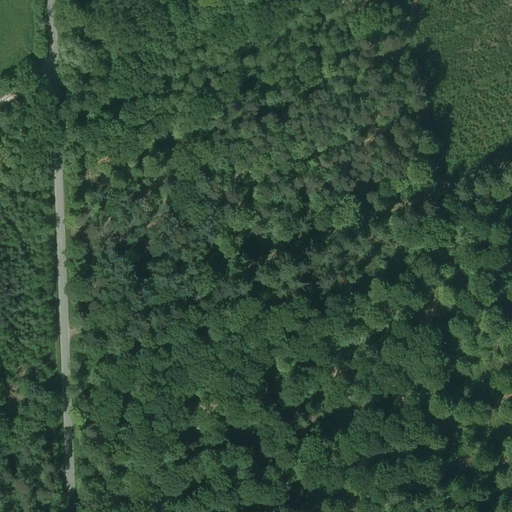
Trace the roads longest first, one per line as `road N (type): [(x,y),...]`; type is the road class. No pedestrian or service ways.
road 1 (tertiary): [(71,511),(50,0)]
road 2 (track): [(64,332),(511,162)]
road 3 (track): [(439,189),(508,511)]
